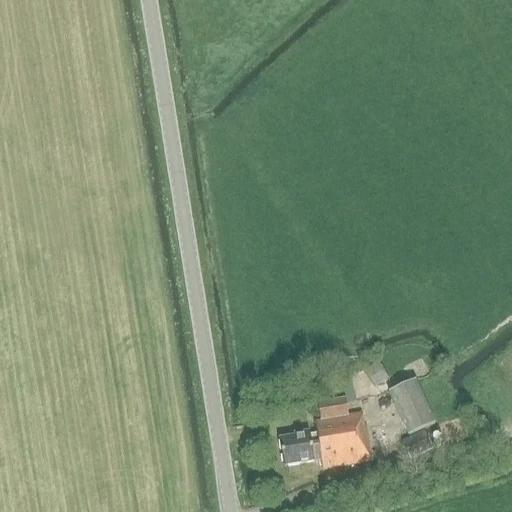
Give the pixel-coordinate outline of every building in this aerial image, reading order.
[(375,389),(389,380),(378,363),(364,372),(375,389)] [(345,399),(346,405),(356,402),(351,381),(341,384),(345,399)] [(408,437),(434,425),(414,381),(388,393),(408,437)] [(345,399),(317,404),(320,422),(314,422),(317,439),(310,440),(309,432),(294,435),(294,438),(279,440),(283,468),(314,463),(314,462),(321,461),(322,471),(372,462),(366,429),(364,429),(361,415),(348,417),(346,405),(345,399)] [(411,461),(432,450),(423,433),(401,443),(411,461)]
